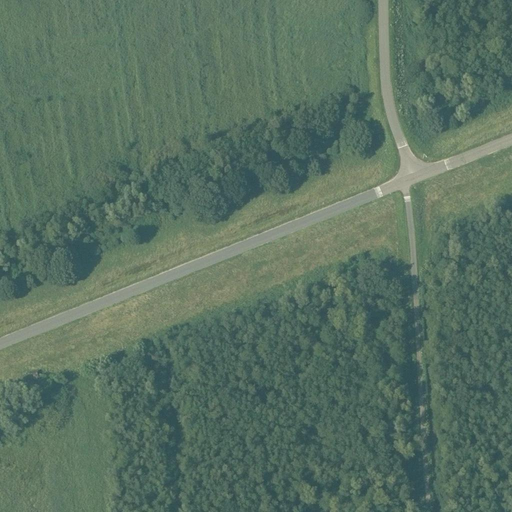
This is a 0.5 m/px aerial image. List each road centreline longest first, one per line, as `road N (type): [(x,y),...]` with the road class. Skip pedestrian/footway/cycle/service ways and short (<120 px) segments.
road 1 (tertiary): [(0,345),(406,179)]
road 2 (unclassified): [(431,511),(406,179)]
road 3 (tertiary): [(406,179),(387,94),(383,0)]
